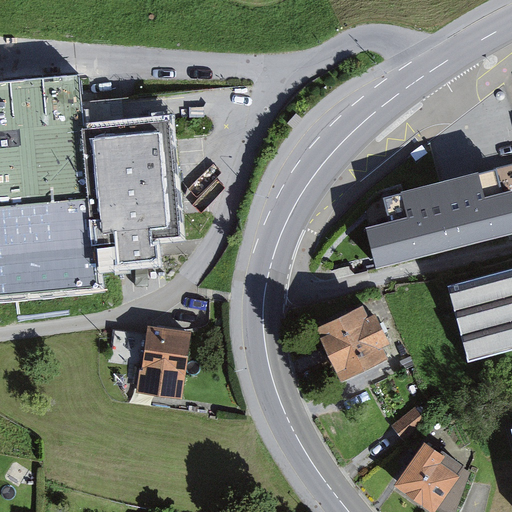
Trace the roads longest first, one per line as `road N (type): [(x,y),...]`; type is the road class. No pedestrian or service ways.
road 1 (residential): [(0,336),(131,315),(178,289),(225,222),(269,96),(307,60),(363,33),(395,32),(433,69)]
road 2 (secondary): [(300,196),(275,247),(263,340),(283,411),(349,511)]
road 3 (residential): [(300,196),(317,218),(299,268),(299,286),(311,294),(511,246)]
road 4 (secondary): [(433,69),(360,126),(300,196)]
